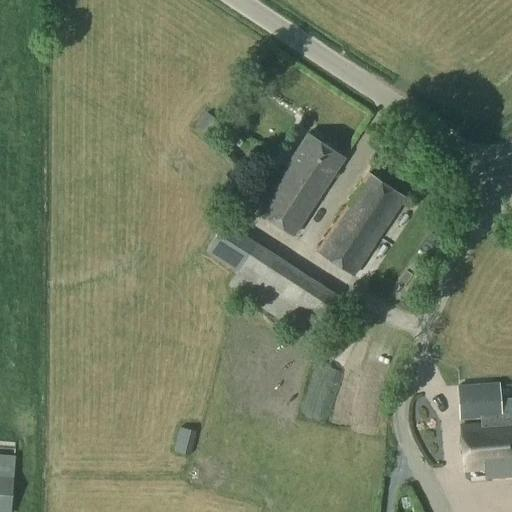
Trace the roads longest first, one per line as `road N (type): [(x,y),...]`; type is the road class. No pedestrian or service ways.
road 1 (unclassified): [(434,511),(408,459),(398,417),(402,387),(497,179)]
road 2 (unclassified): [(497,179),(225,0)]
